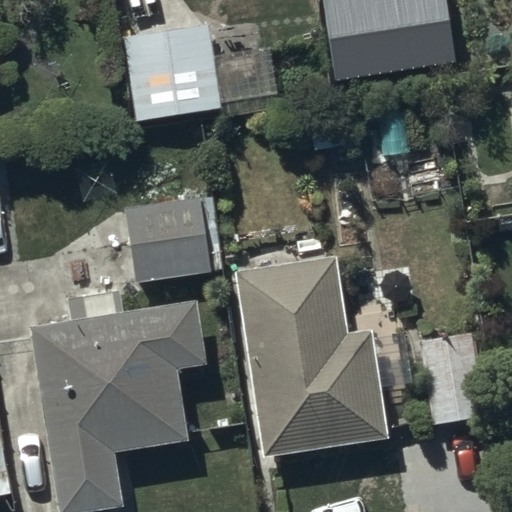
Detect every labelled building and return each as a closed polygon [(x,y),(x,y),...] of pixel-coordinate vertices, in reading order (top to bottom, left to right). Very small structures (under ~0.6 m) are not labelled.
[(420,70),(412,0),(326,0),(335,79),(420,70)] [(217,102),(210,18),(128,24),(135,109),(217,102)] [(234,240),(262,410),(387,389),(368,281),(340,286),(330,224),(234,240)] [(19,294),(50,476),(122,464),(114,417),(180,406),(166,323),(198,317),(189,265),(19,294)] [(424,331),(436,414),(489,406),(477,323),(424,331)]
